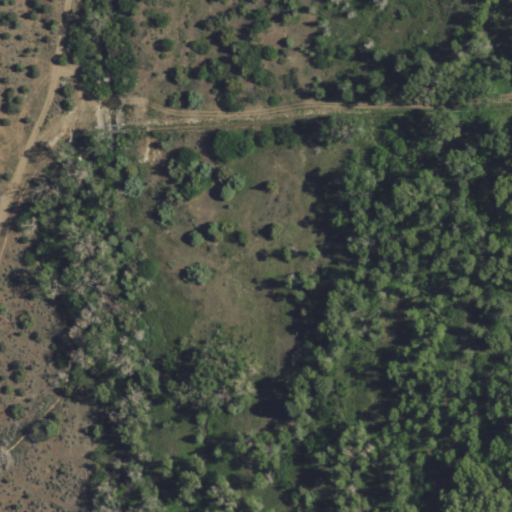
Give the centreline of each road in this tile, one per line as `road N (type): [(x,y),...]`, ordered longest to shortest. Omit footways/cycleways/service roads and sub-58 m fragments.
road 1 (residential): [(21,158),(159,110),(511,78)]
road 2 (residential): [(0,195),(21,158),(42,0)]
